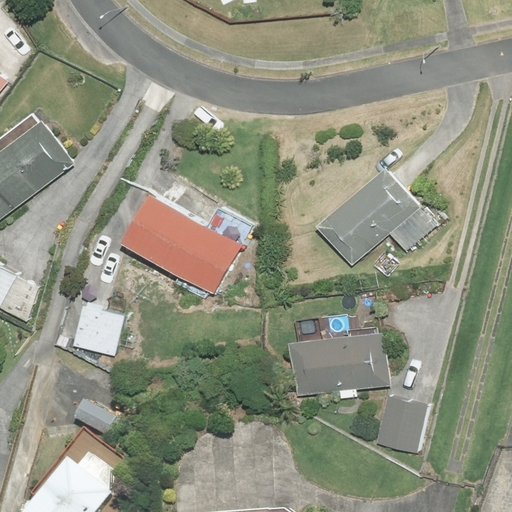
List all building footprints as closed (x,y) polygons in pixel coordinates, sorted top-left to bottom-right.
[(0,97),(14,80),(0,68),(0,97)] [(53,120),(0,156),(0,221),(83,163),(53,120)] [(399,165),(328,223),(363,265),(433,207),(399,165)] [(251,245),(165,193),(137,240),(223,292),(251,245)] [(132,314),(86,308),(81,348),(126,354),(132,314)] [(394,331),(299,343),(305,396),(401,384),(394,331)] [(435,401),(393,394),(384,446),(426,453),(435,401)] [(124,419),(95,399),(82,417),(112,437),(124,419)] [(40,511),(102,511),(119,492),(81,461),(40,511)]
